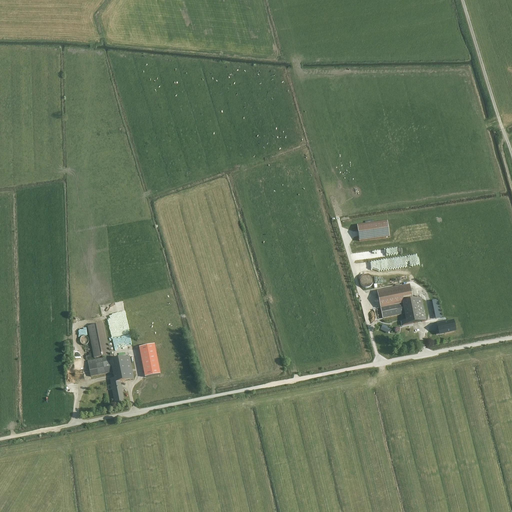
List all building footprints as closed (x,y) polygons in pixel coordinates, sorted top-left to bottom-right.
[(389,223),(358,227),(360,242),(391,238),(389,223)] [(360,281),(360,283),(361,285),(364,287),(366,288),(369,287),(371,286),(372,284),(373,281),(373,279),(371,277),(369,275),(367,274),(364,275),(362,276),(360,278),(360,281)] [(411,286),(378,292),(383,319),(407,315),(408,321),(403,321),(407,342),(416,340),(413,324),(427,321),(422,299),(414,301),(411,286)] [(105,324),(89,327),(95,358),(111,355),(105,324)] [(382,330),(390,333),(392,328),(384,324),(382,330)] [(156,345),(140,348),(146,377),(162,373),(156,345)] [(109,357),(88,362),(91,377),(114,372),(115,379),(110,380),(115,404),(126,402),(122,382),(135,379),(131,357),(110,361),(109,357)]
